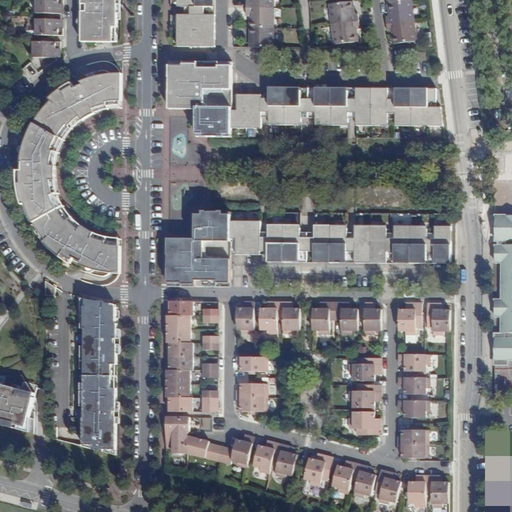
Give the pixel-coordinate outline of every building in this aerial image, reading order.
[(37,0),(38,14),(46,14),(55,14),(62,14),(62,5),(65,5),(64,0),(37,0)] [(83,43),(114,43),(114,29),(118,29),(118,21),(118,15),(117,15),(117,13),(111,12),(112,6),(117,6),(117,0),(82,0),(82,3),(84,3),(89,3),(90,7),(87,7),(87,14),(84,14),(83,43)] [(273,0),(248,0),(248,8),(274,9),(273,0)] [(335,25),(361,22),(360,14),(355,15),(354,2),(332,4),(335,25)] [(388,25),(414,21),(411,2),(390,5),(392,16),(387,17),(388,25)] [(274,9),(248,8),(248,16),(252,16),(252,29),(274,29),(274,9)] [(178,22),(178,47),(214,48),(214,40),(216,40),(216,26),(214,26),(214,15),(212,15),(187,15),(181,15),(181,22),(178,22)] [(52,37),(64,37),(64,29),(61,29),(62,21),(56,21),(46,21),(37,20),(37,36),(52,37)] [(416,41),(414,21),(388,25),(389,32),(393,31),(395,44),(416,41)] [(362,29),(361,22),(335,25),(337,45),(359,42),(357,30),(362,29)] [(252,29),(252,48),(273,48),(274,29),(252,29)] [(35,38),(34,42),(34,59),(47,59),(53,59),(59,59),(59,50),(62,50),(62,42),(52,42),(52,39),(35,38)] [(209,137),(233,137),(233,128),(233,111),(233,107),(233,63),(170,62),(170,109),(194,109),(194,136),(209,137)] [(42,117),(37,124),(61,137),(64,133),(71,124),(80,117),(80,116),(79,113),(84,110),(86,113),(90,111),(93,109),(100,106),(111,104),(123,103),(123,75),(111,76),(111,85),(104,86),(103,81),(100,81),(98,82),(95,83),(92,84),(90,85),(88,85),(86,86),(83,87),(81,88),(79,89),(77,90),(79,93),(75,95),(72,92),(71,91),(70,90),(64,95),(53,103),(52,105),(42,117)] [(111,85),(111,76),(107,77),(92,80),(82,84),(83,87),(86,86),(88,85),(90,85),(92,84),(95,83),(98,82),(100,81),(103,81),(104,86),(111,85)] [(51,101),(53,103),(64,95),(70,90),(71,91),(72,92),(75,95),(79,93),(77,90),(74,84),(60,93),(51,101)] [(270,94),(270,117),(270,125),(294,125),(294,122),(302,121),(302,118),(302,91),(287,91),(287,88),(270,88),(270,94)] [(302,91),(302,118),(309,118),(317,118),(317,88),(309,88),(302,88),(302,91)] [(349,122),(349,118),(349,92),(334,92),(334,88),(317,88),(317,118),(317,125),(341,125),(341,122),(349,122)] [(389,122),(389,119),(389,92),(381,92),(381,88),(365,88),(365,92),(357,92),(357,118),(357,125),(382,125),(382,122),(389,122)] [(389,119),(397,119),(397,88),(389,88),(389,92),(389,119)] [(397,125),(444,126),(442,107),(438,107),(430,106),(430,102),(438,102),(438,88),(430,88),(430,92),(415,92),(415,88),(397,88),(397,119),(397,125)] [(233,111),(233,128),(263,128),(263,117),(263,94),(238,94),(238,107),(238,111),(233,111)] [(80,116),(80,117),(84,122),(93,117),(96,115),(93,109),(90,111),(86,113),(84,110),(79,113),(80,116)] [(33,221),(34,223),(58,209),(58,208),(53,198),(51,187),(50,184),(50,183),(47,183),(47,176),(50,176),(50,175),(50,167),(51,164),(53,153),(58,142),(61,137),(37,124),(33,130),(27,145),(24,157),(27,157),(26,159),(26,161),(25,164),(25,165),(25,166),(25,169),(24,171),(24,173),(28,173),(28,177),(26,177),(25,177),(24,178),(23,180),(23,181),(24,191),(27,207),(33,221)] [(50,183),(50,184),(57,184),(57,174),(57,168),(50,167),(50,175),(50,176),(47,176),(47,183),(50,183)] [(24,207),(27,207),(24,191),(23,181),(23,180),(24,178),(25,177),(26,177),(28,177),(28,173),(24,173),(19,173),(19,178),(21,194),(24,207)] [(107,275),(120,276),(121,248),(111,247),(100,245),(93,242),(90,240),(86,238),(83,242),(77,238),(79,234),(79,233),(71,227),(64,218),(58,209),(34,223),(35,225),(38,223),(42,230),(39,231),(41,235),(47,242),(52,247),(62,256),(63,256),(66,258),(68,259),(71,259),(72,257),(74,255),(77,256),(75,260),(77,261),(79,262),(82,264),(85,265),(87,266),(89,267),(92,268),(95,269),(97,270),(100,270),(100,273),(107,275)] [(232,222),(233,212),(208,212),(197,212),(197,239),(170,239),(170,286),(232,287),(232,243),(232,239),(232,222)] [(511,212),(495,212),(494,261),(501,261),(500,286),(511,286),(511,212)] [(262,222),(232,222),(232,239),(237,239),(237,243),(237,255),(262,255),(262,232),(262,222)] [(269,225),(269,233),(269,255),(269,263),(286,263),(286,260),(301,260),(301,232),(301,228),(294,228),(294,225),(269,225)] [(316,225),(316,232),(315,263),(332,263),(332,260),(348,261),(348,233),(348,229),(341,229),(341,226),(316,225)] [(380,261),(388,261),(388,233),(388,229),(380,229),(380,226),(356,226),(356,233),(356,261),(363,261),(363,264),(380,264),(380,261)] [(428,261),(428,233),(428,230),(420,229),(420,227),(396,226),(395,233),(395,264),(412,264),(413,261),(428,261)] [(93,242),(96,234),(91,232),(83,227),(79,233),(79,234),(77,238),(83,242),(86,238),(90,240),(93,242)] [(451,264),(451,227),(436,227),(436,234),(436,264),(451,264)] [(307,232),(301,232),(301,260),(301,263),(308,263),(315,263),(316,232),(307,232)] [(356,261),(356,233),(348,233),(348,261),(348,264),(356,264),(356,261)] [(436,264),(436,234),(428,233),(428,261),(428,264),(436,264)] [(72,266),(75,260),(77,256),(74,255),(72,257),(71,259),(68,259),(66,258),(63,256),(62,256),(52,247),(47,242),(45,244),(51,251),(64,261),(72,266)] [(92,271),(100,273),(100,270),(97,270),(95,269),(92,268),(89,267),(87,266),(85,265),(82,264),(80,267),(92,271)] [(46,283),(45,296),(55,296),(55,289),(46,283)] [(494,296),(494,314),(500,314),(499,330),(494,330),(493,362),(507,362),(507,358),(511,358),(511,286),(500,286),(500,296),(494,296)] [(170,300),(171,306),(171,314),(191,314),(194,314),(194,300),(170,300)] [(85,370),(85,372),(114,372),(114,364),(119,365),(119,353),(119,345),(117,345),(117,339),(119,339),(119,330),(119,324),(118,324),(119,318),(118,311),(118,307),(85,301),(85,307),(84,307),(84,317),(84,329),(85,329),(85,336),(85,344),(85,347),(85,361),(85,370)] [(239,307),(238,329),(246,328),(246,332),(255,332),(256,301),(249,301),(248,307),(245,307),(239,307)] [(268,332),(279,332),(279,318),(279,301),(272,301),(271,307),(268,307),(262,307),(262,328),(268,329),(268,332)] [(294,329),(301,329),(301,308),(295,308),(292,308),(292,301),(279,301),(279,318),(284,318),(284,332),(294,333),(294,329)] [(313,308),(313,329),(320,329),(321,333),(332,333),(332,320),(337,319),(337,302),(323,302),(323,308),(319,308),(313,308)] [(353,330),(360,330),(360,308),(354,308),(351,308),(351,302),(337,302),(337,319),(341,319),(342,333),(353,333),(353,330)] [(382,330),(383,309),(377,309),(374,308),(374,303),(366,303),(366,334),(376,334),(376,330),(382,330)] [(400,309),(400,331),(405,331),(405,335),(405,343),(416,344),(416,335),(416,328),(422,328),(423,303),(410,303),(410,309),(406,309),(400,309)] [(444,332),(451,332),(451,309),(444,309),(441,309),(441,304),(428,303),(428,328),(434,328),(434,335),(444,335),(444,332)] [(171,314),(169,314),(169,328),(191,329),(191,314),(171,314)] [(191,329),(169,328),(169,341),(171,341),(191,341),(191,329)] [(77,344),(85,344),(85,336),(77,336),(77,344)] [(191,341),(171,341),(171,349),(171,356),(194,356),(194,341),(191,341)] [(431,364),(431,354),(426,354),(400,354),(399,361),(407,361),(407,365),(407,371),(428,371),(428,364),(431,364)] [(194,356),(171,356),(171,362),(171,370),(191,369),(194,369),(194,356)] [(238,357),(238,364),(242,364),(242,370),(250,370),(256,370),(269,370),(269,357),(238,357)] [(382,358),(357,358),(357,364),(350,364),(350,375),(356,375),(356,381),(376,381),(376,375),(376,371),(382,371),(382,358)] [(171,370),(168,370),(168,383),(191,383),(191,369),(171,370)] [(94,446),(94,450),(105,452),(105,448),(118,450),(118,424),(118,419),(116,418),(115,410),(118,410),(118,401),(119,388),(113,387),(114,376),(114,372),(85,372),(85,383),(81,383),(81,406),(85,406),(85,410),(85,418),(84,445),(94,446)] [(0,420),(13,423),(19,425),(27,427),(29,419),(29,417),(34,418),(34,412),(31,411),(34,397),(20,393),(22,389),(20,389),(15,387),(7,385),(7,387),(3,386),(6,377),(4,376),(0,376),(0,420)] [(431,388),(431,377),(399,377),(399,384),(406,385),(406,388),(406,394),(427,395),(428,388),(431,388)] [(191,383),(168,383),(168,396),(170,396),(191,396),(191,383)] [(242,389),(238,389),(238,396),(268,397),(268,383),(256,383),(250,383),(242,383),(242,389)] [(382,385),(357,384),(357,391),(350,391),(350,401),(356,401),(356,408),(375,408),(375,402),(375,398),(382,398),(382,385)] [(191,396),(170,396),(170,404),(170,411),(194,411),(194,396),(191,396)] [(268,397),(238,396),(238,404),(242,404),(242,411),(250,411),(255,411),(269,411),(268,397)] [(431,412),(431,401),(399,401),(399,408),(406,408),(406,412),(406,417),(427,417),(427,412),(431,412)] [(356,435),(369,435),(381,435),(381,423),(375,423),(375,419),(375,412),(356,411),(356,419),(350,419),(349,429),(356,429),(356,435)] [(185,431),(189,431),(191,431),(191,417),(168,417),(168,431),(185,431)] [(27,427),(19,425),(18,429),(31,432),(31,419),(29,419),(27,427)] [(399,443),(430,444),(430,430),(420,429),(411,429),(403,429),(403,435),(399,435),(399,443)] [(174,453),(189,453),(189,436),(184,435),(185,431),(168,431),(168,444),(174,444),(174,448),(174,453)] [(493,435),(493,451),(498,451),(505,435),(493,435)] [(189,436),(189,453),(218,460),(221,446),(209,443),(210,441),(189,436)] [(239,466),(248,468),(256,438),(249,436),(248,442),(245,441),(238,439),(235,450),(232,460),(240,462),(239,466)] [(261,471),(271,474),(274,460),(279,444),(272,442),(270,448),(267,447),(261,445),(255,466),(262,468),(261,471)] [(411,458),(419,458),(430,458),(430,444),(399,443),(399,452),(403,452),(403,457),(411,458)] [(288,473),(294,474),(298,456),(293,454),(290,453),(292,447),(279,444),(274,460),(280,462),(276,475),(287,478),(288,473)] [(218,460),(225,462),(229,449),(221,446),(218,460)] [(229,449),(225,462),(231,464),(232,460),(235,450),(229,449)] [(323,480),(328,482),(334,459),(322,455),(320,461),(317,460),(311,459),(306,478),(313,479),(311,485),(321,487),(323,480)] [(339,492),(349,495),(352,481),(357,465),(350,463),(349,469),(345,468),(340,467),(334,487),(340,488),(339,492)] [(357,465),(352,481),(357,482),(354,496),(365,499),(366,496),(373,497),(378,476),(372,475),(369,474),(370,468),(357,465)] [(382,471),(376,495),(381,496),(380,503),(390,506),(391,502),(397,504),(402,483),(396,481),(393,481),(395,475),(382,471)] [(416,508),(426,509),(427,494),(427,477),(420,477),(420,483),(416,483),(409,483),(409,505),(416,505),(416,508)] [(443,505),(449,505),(449,484),(443,484),(440,484),(440,478),(427,477),(427,494),(432,494),(433,509),(444,509),(443,505)] [(511,511),(511,492),(492,492),(493,511),(511,511)]
